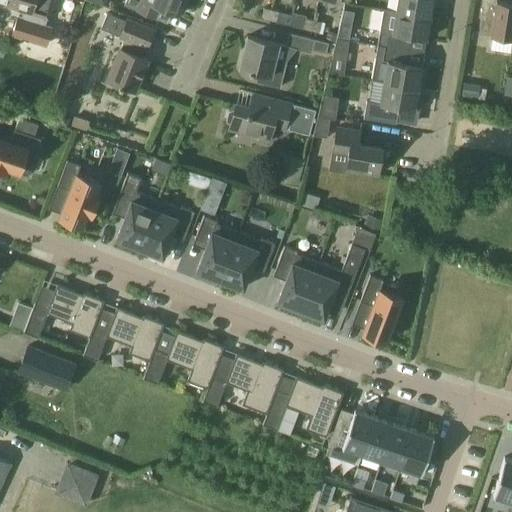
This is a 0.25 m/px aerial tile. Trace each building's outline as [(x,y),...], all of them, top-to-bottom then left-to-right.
[(0,0),(0,3),(31,13),(21,47),(37,52),(53,0),(0,0)] [(126,0),(124,5),(167,23),(172,13),(179,15),(182,6),(187,5),(188,0),(126,0)] [(415,15),(430,17),(433,0),(398,0),(396,12),(415,15)] [(511,43),(511,0),(507,0),(508,2),(496,0),(494,11),(482,9),(478,33),(491,35),(511,38),(510,54),(511,43)] [(271,10),(264,8),(261,18),(269,20),(271,10)] [(271,10),(269,20),(276,22),(279,12),(271,10)] [(430,17),(415,15),(396,12),(393,33),(387,32),(386,37),(379,36),(378,46),(385,47),(408,50),(411,36),(427,39),(430,17)] [(120,48),(107,80),(119,85),(118,86),(122,88),(123,86),(134,91),(147,59),(141,57),(145,47),(147,47),(154,31),(127,19),(126,21),(107,13),(101,28),(125,38),(120,49),(120,48)] [(313,20),(306,18),(303,29),(311,31),(313,20)] [(313,20),(311,31),(318,32),(321,22),(313,20)] [(336,38),(349,40),(351,28),(340,26),(336,38)] [(312,49),(326,52),(328,46),(328,43),(315,40),(289,33),(286,46),(286,47),(296,49),(311,53),(312,49)] [(241,63),(240,67),(249,69),(249,71),(253,72),(253,70),(259,72),(256,82),(280,88),(286,63),(287,60),(275,57),(279,44),(248,36),(244,51),(241,63)] [(347,53),(349,40),(336,38),(333,51),(347,53)] [(408,50),(385,47),(378,46),(372,80),(384,82),(384,83),(415,88),(418,88),(418,87),(422,85),(423,77),(420,75),(422,66),(406,63),(408,50)] [(418,88),(415,88),(384,83),(381,104),(375,103),(373,117),(397,121),(399,107),(415,110),(416,101),(420,100),(421,93),(418,90),(418,88)] [(486,89),(463,86),(461,96),(484,100),(486,89)] [(330,118),(335,119),(338,98),(322,95),(317,116),(330,118)] [(229,112),(227,120),(230,124),(229,128),(253,135),(252,138),(268,143),(269,139),(273,125),(309,134),(315,110),(291,104),(262,97),(259,109),(236,103),(234,110),(229,112)] [(68,113),(56,110),(60,125),(68,127),(70,117),(68,113)] [(330,118),(317,116),(312,135),(327,138),(330,118)] [(332,152),(348,155),(346,169),(379,174),(383,148),(358,144),(360,131),(336,127),(332,152)] [(14,129),(10,142),(0,138),(0,169),(6,172),(7,168),(28,175),(41,138),(14,129)] [(114,156),(126,161),(129,153),(117,148),(114,156)] [(292,156),(284,182),(298,186),(305,159),(292,156)] [(67,159),(57,185),(69,190),(59,217),(83,226),(87,214),(91,215),(99,196),(95,194),(99,182),(77,173),(80,164),(67,159)] [(127,172),(114,207),(126,212),(116,239),(139,248),(158,200),(136,191),(141,178),(127,172)] [(210,178),(198,174),(195,186),(207,190),(210,178)] [(207,193),(221,198),(227,183),(213,178),(207,193)] [(303,192),(300,205),(316,210),(320,197),(303,192)] [(173,230),(185,235),(194,211),(181,206),(180,209),(158,200),(139,248),(162,257),(173,230)] [(194,239),(207,243),(196,270),(219,279),(238,231),(216,223),(217,220),(203,215),(194,239)] [(219,279),(243,288),(253,261),(265,266),(274,242),(261,237),(260,240),(238,231),(219,279)] [(334,292),(346,297),(365,248),(351,243),(341,271),(319,262),(300,310),(323,319),(334,292)] [(277,301),(300,310),(319,262),(296,253),(297,251),(284,246),(275,269),(287,274),(277,301)] [(360,301),(372,306),(362,332),(386,342),(402,298),(379,289),(383,280),(370,275),(360,301)] [(73,295),(74,291),(57,284),(48,307),(35,302),(23,331),(38,337),(47,313),(72,322),(69,329),(90,337),(104,300),(83,292),(81,298),(73,295)] [(164,323),(143,315),(141,321),(132,318),(134,314),(117,307),(105,336),(131,346),(129,352),(149,360),(154,348),(164,323)] [(149,360),(143,377),(157,383),(166,359),(191,369),(186,380),(207,388),(220,353),(223,346),(203,338),(200,344),(192,341),(194,337),(176,330),(167,353),(154,348),(149,360)] [(18,370),(64,388),(74,363),(27,345),(18,370)] [(86,347),(83,354),(97,360),(100,352),(86,347)] [(234,359),(220,353),(207,388),(212,377),(247,390),(241,404),(266,413),(275,388),(283,369),(262,361),(260,367),(252,364),(253,360),(236,353),(234,359)] [(311,387),(313,383),(296,376),(289,393),(275,388),(266,413),(262,424),(276,429),(285,405),(310,415),(305,428),(325,436),(343,392),(322,384),(320,390),(311,387)] [(361,456),(374,416),(354,409),(341,449),(361,456)] [(374,417),(362,453),(381,460),(394,423),(374,417)] [(394,423),(381,460),(400,467),(413,430),(394,423)] [(413,430),(400,467),(420,473),(419,474),(421,474),(434,436),(432,436),(413,430)] [(0,487),(11,463),(0,457),(0,487)] [(504,457),(493,495),(494,496),(494,495),(511,500),(511,460),(505,458),(504,457)] [(97,471),(66,460),(55,488),(86,500),(97,471)] [(354,477),(351,484),(363,488),(365,481),(354,477)] [(320,491),(332,495),(335,485),(323,481),(320,491)] [(387,484),(383,495),(390,498),(392,490),(394,486),(387,484)] [(392,490),(390,498),(401,501),(404,494),(392,490)] [(350,495),(343,511),(392,511),(393,510),(350,495)]
